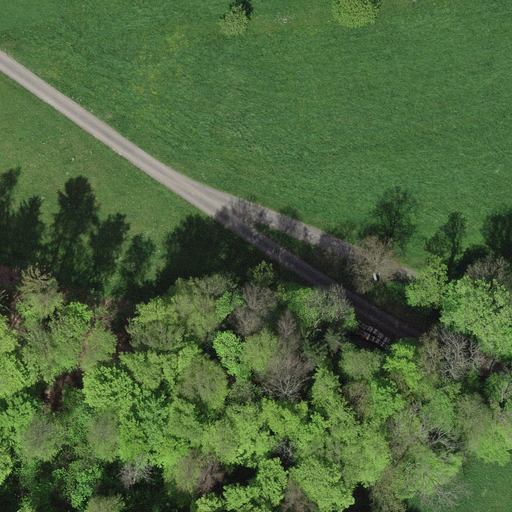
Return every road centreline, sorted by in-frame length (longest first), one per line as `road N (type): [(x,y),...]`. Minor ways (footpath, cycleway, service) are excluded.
road 1 (residential): [(0,64),(359,313),(454,361),(511,374)]
road 2 (track): [(511,290),(412,276),(185,188)]
